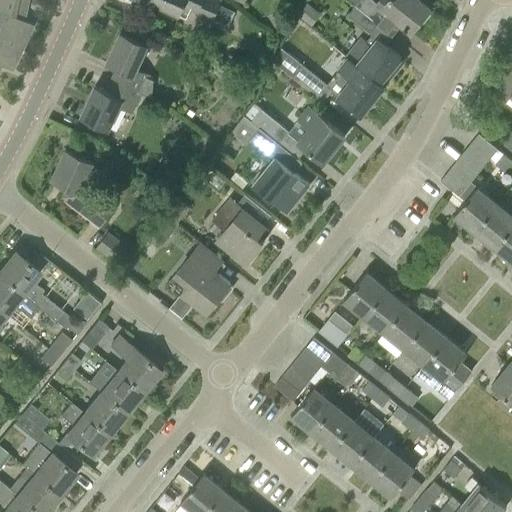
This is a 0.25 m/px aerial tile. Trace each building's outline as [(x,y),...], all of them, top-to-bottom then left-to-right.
[(0,0),(0,36),(22,47),(32,24),(22,19),(25,5),(0,0)] [(217,0),(150,0),(150,2),(177,14),(181,5),(228,27),(234,12),(219,5),(221,2),(217,0)] [(359,0),(355,5),(377,23),(392,35),(401,25),(410,32),(419,21),(422,23),(430,14),(427,12),(429,9),(418,0),(378,0),(376,3),(372,0),(359,0)] [(368,33),(377,23),(355,5),(346,15),(368,33)] [(280,12),(269,18),(277,31),(288,25),(280,12)] [(131,30),(144,36),(148,28),(136,21),(131,30)] [(110,79),(140,93),(150,98),(153,79),(148,77),(148,75),(136,69),(147,44),(119,32),(105,63),(115,69),(110,79)] [(344,55),(346,57),(355,65),(356,64),(384,86),(398,68),(394,65),(400,58),(377,39),(372,44),(361,35),(344,55)] [(22,47),(0,36),(0,65),(0,64),(11,69),(22,47)] [(285,52),(275,65),(291,78),(302,65),(285,52)] [(355,65),(346,57),(336,70),(337,71),(326,85),(302,65),(291,78),(322,103),(330,92),(335,97),(359,117),(384,86),(356,64),(355,65)] [(251,61),(237,69),(241,76),(247,87),(261,80),(251,61)] [(510,96),(511,97),(511,69),(508,75),(506,73),(493,90),(506,101),(510,96)] [(140,93),(110,79),(105,90),(94,85),(80,117),(98,125),(108,130),(118,107),(131,113),(140,93)] [(243,115),(260,129),(278,144),(289,130),(254,102),(243,115)] [(309,127),(297,141),(323,162),(344,135),(309,107),(299,119),(309,127)] [(483,128),(491,134),(500,123),(492,116),(483,128)] [(278,144),(260,129),(252,140),(273,157),(251,184),(263,193),(286,212),(309,184),(293,172),(301,162),(278,144)] [(478,133),(470,143),(489,158),(497,148),(478,133)] [(470,143),(462,152),(481,167),(489,158),(470,143)] [(204,145),(198,156),(206,161),(213,149),(204,145)] [(83,185),(94,162),(83,157),(65,148),(50,180),(64,187),(60,197),(99,227),(111,211),(113,209),(83,185)] [(462,152),(455,161),(474,177),(481,167),(462,152)] [(494,164),(503,171),(511,160),(503,153),(494,164)] [(455,161),(447,171),(466,186),(474,177),(455,161)] [(173,162),(165,172),(173,178),(181,169),(173,162)] [(466,186),(447,171),(440,180),(459,196),(466,186)] [(207,182),(220,193),(228,183),(215,173),(207,182)] [(453,215),(473,231),(496,203),(476,187),(453,215)] [(225,228),(216,240),(229,251),(245,263),(263,241),(256,235),(264,226),(248,213),(231,199),(214,220),(225,228)] [(473,231),(493,248),(511,224),(511,216),(496,203),(473,231)] [(165,214),(150,233),(163,243),(178,224),(165,214)] [(511,224),(493,248),(511,262),(511,224)] [(96,247),(115,262),(126,247),(107,232),(96,247)] [(206,311),(214,301),(218,304),(229,291),(225,288),(226,286),(211,274),(221,261),(199,244),(176,272),(189,283),(181,291),(206,311)] [(14,251),(0,267),(0,274),(38,306),(54,320),(62,310),(40,293),(43,290),(32,281),(39,271),(14,251)] [(343,300),(364,317),(387,288),(366,271),(343,300)] [(0,274),(0,309),(5,314),(12,305),(18,311),(19,309),(29,318),(38,306),(0,274)] [(364,317),(383,332),(406,304),(387,288),(364,317)] [(85,292),(73,307),(85,317),(98,302),(85,292)] [(383,332),(404,349),(427,320),(406,304),(383,332)] [(66,325),(75,334),(92,314),(91,313),(84,320),(72,318),(66,325)] [(82,339),(93,347),(108,327),(98,319),(82,339)] [(404,349),(423,365),(446,336),(427,320),(404,349)] [(318,331),(337,347),(345,336),(326,321),(318,331)] [(55,339),(48,349),(57,356),(71,340),(61,332),(55,339)] [(127,358),(117,370),(142,391),(160,369),(118,335),(110,344),(127,358)] [(313,336),(305,346),(324,361),(332,351),(313,336)] [(437,387),(449,397),(471,370),(470,369),(469,370),(459,362),(467,353),(446,336),(423,365),(442,380),(437,387)] [(305,346),(298,356),(316,371),(320,366),(324,361),(305,346)] [(348,355),(358,363),(365,354),(355,346),(348,355)] [(57,356),(48,349),(41,357),(50,364),(57,356)] [(338,374),(347,363),(338,356),(332,351),(324,361),(320,366),(329,372),(332,368),(338,374)] [(70,353),(63,361),(74,370),(81,361),(70,353)] [(365,354),(358,363),(368,371),(375,362),(365,354)] [(298,356),(290,366),(308,381),(316,371),(298,356)] [(74,370),(63,361),(57,369),(67,378),(74,370)] [(511,368),(507,365),(490,385),(511,402),(511,368)] [(290,366),(282,375),(300,391),(308,381),(290,366)] [(117,370),(100,391),(125,412),(142,391),(117,370)] [(300,391),(282,375),(274,385),(292,400),(300,391)] [(388,387),(398,395),(405,386),(395,379),(388,387)] [(361,388),(372,397),(378,388),(368,380),(361,388)] [(405,386),(398,395),(409,404),(415,395),(405,386)] [(290,415),(311,432),(333,404),(313,387),(290,415)] [(378,388),(372,397),(382,405),(389,397),(378,388)] [(100,391),(83,412),(109,432),(125,412),(100,391)] [(109,432),(83,412),(70,401),(60,414),(73,424),(66,433),(76,441),(91,454),(109,432)] [(29,403),(21,413),(41,429),(49,419),(29,403)] [(311,432),(331,448),(353,420),(333,404),(311,432)] [(401,420),(412,429),(418,421),(408,412),(401,420)] [(21,463),(33,473),(58,494),(76,472),(51,452),(58,443),(41,429),(21,413),(14,422),(38,442),(21,463)] [(331,448),(351,464),(373,436),(353,420),(331,448)] [(418,421),(412,429),(422,437),(428,429),(418,421)] [(351,464),(371,480),(394,452),(373,436),(351,464)] [(394,452),(371,480),(391,497),(414,469),(394,452)] [(443,468),(454,477),(462,468),(450,459),(443,468)] [(180,501),(193,511),(204,511),(223,489),(203,472),(180,501)] [(17,477),(8,488),(16,494),(38,511),(43,511),(58,494),(33,473),(25,483),(17,477)] [(398,490),(406,497),(419,483),(411,476),(398,490)] [(472,491),(462,503),(472,511),(500,511),(506,505),(471,477),(464,485),(472,491)] [(0,504),(3,510),(1,511),(38,511),(16,494),(8,488),(0,480),(0,504)] [(204,511),(237,511),(243,505),(223,489),(204,511)] [(426,490),(417,500),(426,507),(434,496),(426,490)] [(421,511),(426,507),(417,500),(408,511),(409,511),(421,511)] [(472,511),(462,503),(454,511),(472,511)]
